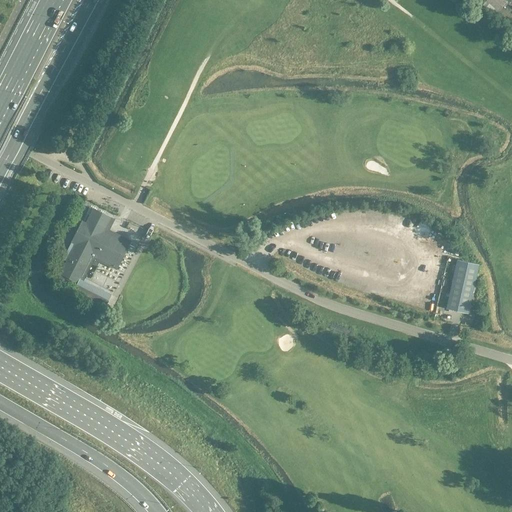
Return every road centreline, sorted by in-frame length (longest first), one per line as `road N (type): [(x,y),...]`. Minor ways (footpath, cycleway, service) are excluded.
road 1 (unclassified): [(0,137),(314,299),(511,362)]
road 2 (motorway): [(214,511),(162,457),(0,358)]
road 3 (primary): [(0,171),(91,0)]
road 4 (motorway): [(0,403),(110,467),(158,511)]
